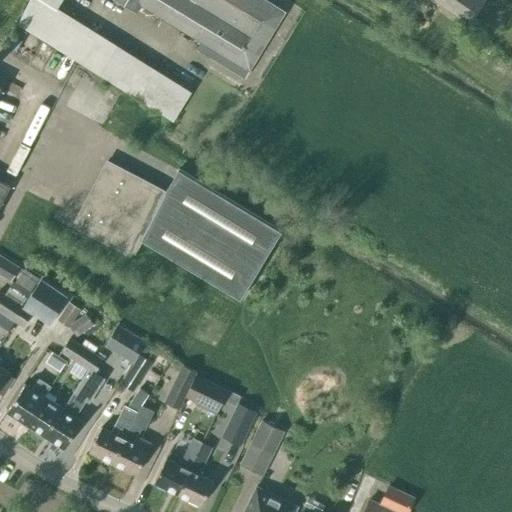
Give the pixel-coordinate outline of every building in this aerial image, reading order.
[(78,62),(97,32),(58,7),(62,0),(29,0),(18,24),(78,62)] [(160,16),(170,0),(116,0),(137,12),(141,5),(160,16)] [(267,0),(170,0),(160,16),(245,68),(281,9),(267,0)] [(434,0),(468,23),(484,0),(434,0)] [(136,57),(97,32),(78,62),(118,86),(136,57)] [(136,57),(118,86),(173,121),(192,91),(136,57)] [(0,204),(10,186),(0,180),(0,89),(1,87),(0,86),(0,204)] [(164,192),(107,161),(75,221),(134,252),(140,240),(239,300),(281,232),(178,169),(164,192)] [(0,274),(10,281),(20,266),(0,253),(0,274)] [(12,319),(21,306),(21,305),(37,282),(21,272),(14,282),(13,281),(4,295),(10,298),(1,312),(12,319)] [(65,296),(39,280),(22,305),(48,322),(65,296)] [(4,295),(0,291),(0,311),(1,312),(10,298),(4,295)] [(69,301),(58,319),(69,326),(70,324),(81,309),(69,301)] [(21,306),(12,319),(23,326),(32,313),(21,306)] [(69,326),(76,336),(93,324),(86,313),(70,324),(69,326)] [(133,362),(146,340),(118,323),(104,345),(122,355),(133,362)] [(72,358),(81,345),(69,337),(61,351),(72,358)] [(96,355),(93,353),(81,345),(72,358),(87,368),(95,355),(96,355)] [(133,392),(151,362),(139,354),(120,383),(133,392)] [(103,360),(96,355),(95,355),(87,368),(94,373),(103,360)] [(0,356),(0,385),(8,372),(0,366),(0,365),(4,359),(0,356)] [(179,408),(185,396),(197,371),(182,364),(164,401),(179,408)] [(216,414),(228,389),(196,373),(185,396),(196,401),(195,403),(216,414)] [(44,396),(47,392),(51,386),(39,378),(32,388),(25,383),(7,412),(26,424),(44,396)] [(140,389),(128,406),(137,411),(142,404),(148,394),(140,389)] [(63,408),(44,437),(63,449),(82,420),(76,416),(88,398),(75,390),(63,408)] [(44,437),(63,408),(54,402),(56,397),(47,392),(44,396),(26,424),(44,437)] [(240,444),(256,412),(238,403),(230,419),(236,422),(228,438),(240,444)] [(101,427),(90,451),(113,462),(137,411),(128,406),(124,404),(110,431),(101,427)] [(154,410),(142,404),(137,411),(113,462),(136,473),(148,449),(152,441),(137,435),(141,427),(145,429),(154,410)] [(261,419),(251,440),(239,463),(263,475),(274,452),(285,431),(261,419)] [(177,493),(202,442),(193,438),(180,465),(166,458),(154,482),(177,493)] [(202,442),(177,493),(201,505),(212,481),(198,474),(211,447),(202,442)] [(380,504),(369,499),(362,511),(406,511),(414,497),(388,485),(380,504)] [(293,511),(296,506),(256,487),(243,511),(293,511)]
